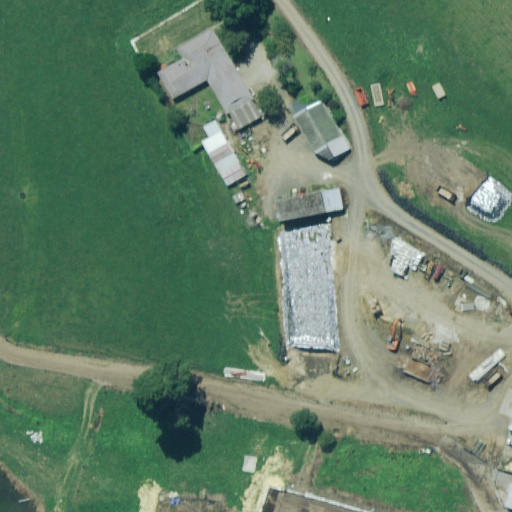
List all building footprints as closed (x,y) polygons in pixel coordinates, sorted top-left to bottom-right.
[(265,117),(215,28),(182,47),(189,60),(163,74),(177,99),(211,80),(230,114),(231,113),(241,130),(265,117)] [(299,104),(303,113),(297,117),(318,152),(333,161),(353,149),(324,101),(312,108),(308,99),(299,104)] [(250,175),(218,121),(207,128),(213,138),(206,142),(231,186),(250,175)] [(347,210),(342,189),(282,202),(286,222),(347,210)] [(328,242),(327,229),(284,231),(284,244),(328,242)] [(436,370),(411,359),(406,372),(430,383),(436,370)]
